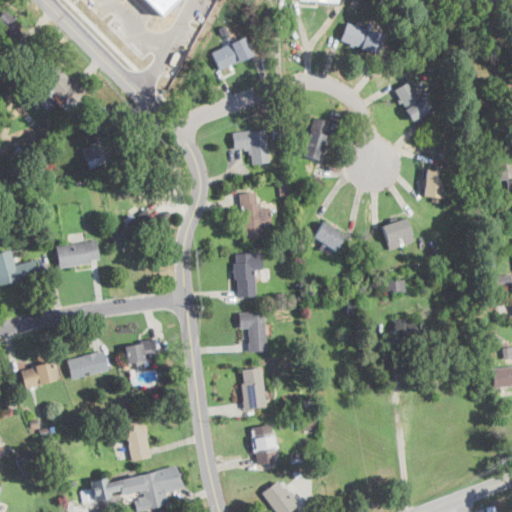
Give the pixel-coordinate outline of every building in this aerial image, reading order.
[(21,32),(12,41),(0,29),(0,12),(4,8),(19,23),(15,27),(21,32)] [(357,26),(366,29),(368,23),(372,25),(370,30),(383,35),(376,54),(339,41),(346,22),(357,26)] [(229,40),(230,43),(244,37),(252,55),(219,70),(211,52),(229,44),(226,37),(229,35),(230,39),(229,40)] [(72,93),(59,106),(44,91),(46,89),(35,77),(50,62),(71,84),(70,85),(75,90),(72,93)] [(20,84),(5,99),(0,94),(7,88),(6,88),(15,79),(20,84)] [(415,119),(413,121),(393,90),(409,80),(429,110),(415,119)] [(94,102),(98,106),(99,105),(111,117),(96,131),(84,119),(92,111),(89,108),(94,102)] [(279,125),(272,126),(271,116),(278,115),(279,125)] [(327,133),(323,145),(326,146),(324,152),(320,151),(318,160),(302,154),(306,145),(298,142),(298,140),(299,138),(306,141),(309,132),(308,132),(313,117),(330,123),(327,133)] [(282,139),(274,140),(273,129),(281,128),(282,139)] [(264,130),(267,151),(268,162),(251,163),(250,155),(248,155),(247,150),(243,150),(242,148),(233,149),(233,147),(232,133),(264,130)] [(82,153),(101,146),(107,160),(88,168),(82,153)] [(30,158),(31,159),(36,154),(39,158),(28,169),(26,167),(25,168),(15,158),(23,151),(30,158)] [(500,180),(492,181),(491,165),(505,164),(506,180),(500,180)] [(443,166),(442,171),(444,171),(441,198),(439,198),(439,203),(431,202),(432,195),(423,194),(424,187),(421,187),(422,178),(424,178),(425,169),(435,170),(435,165),(443,166)] [(147,177),(140,179),(138,170),(144,168),(147,177)] [(288,195),(280,196),(278,178),(285,177),(288,195)] [(93,186),(88,188),(85,180),(90,178),(93,186)] [(460,181),(459,192),(450,191),(451,180),(460,181)] [(255,192),(256,202),(260,202),(260,208),(269,207),(271,227),(262,228),(263,236),(243,238),(241,219),(238,194),(255,192)] [(157,226),(122,252),(110,235),(145,209),(157,226)] [(401,237),(403,244),(399,246),(397,238),(386,242),(381,226),(406,218),(411,233),(401,237)] [(344,235),(335,251),(326,245),(322,251),(318,249),(322,242),(313,237),(322,222),(344,235)] [(75,265),(58,267),(55,246),(96,240),(99,259),(90,260),(90,263),(75,265)] [(10,252),(14,265),(37,259),(41,272),(0,284),(0,252),(9,250),(10,252)] [(253,253),(256,296),(237,297),(236,279),(233,280),(232,263),(235,263),(234,254),(253,253)] [(511,286),(495,287),(494,276),(511,275),(511,286)] [(392,292),(385,293),(384,282),(404,280),(405,291),(392,292)] [(450,294),(441,297),(439,291),(448,288),(450,294)] [(357,304),(357,314),(347,314),(348,303),(357,304)] [(264,324),(265,334),(266,351),(248,352),(247,342),(249,342),(248,327),(238,328),(238,313),(264,311),(264,324)] [(423,322),(422,344),(413,344),(413,340),(401,340),(401,338),(392,338),(393,318),(401,318),(401,321),(423,322)] [(145,359),(146,364),(146,366),(136,368),(135,362),(126,363),(123,347),(140,343),(140,341),(151,339),(155,357),(145,359)] [(511,358),(502,359),(501,347),(510,347),(511,358)] [(90,374),(71,379),(66,359),(95,352),(103,350),(108,370),(90,374)] [(56,380),(25,387),(20,369),(51,361),(56,380)] [(511,385),(493,387),(491,368),(511,366),(511,385)] [(256,408),(243,409),(240,383),(242,383),(241,370),(261,367),(265,407),(256,408)] [(16,407),(8,410),(5,402),(13,399),(16,407)] [(314,429),(300,431),(298,417),(312,415),(314,429)] [(94,423),(84,426),(82,422),(92,418),(94,423)] [(150,456),(131,461),(122,422),(142,418),(146,433),(145,434),(150,456)] [(273,439),(276,458),(277,461),(257,464),(255,453),(252,453),(250,437),(251,436),(250,427),(270,424),(273,439)] [(50,434),(40,435),(39,429),(49,427),(50,434)] [(35,462),(18,469),(14,457),(15,457),(31,451),(35,462)] [(163,491),(167,504),(136,511),(133,501),(137,500),(137,498),(144,496),(143,493),(123,498),(121,489),(110,492),(111,496),(82,504),(78,490),(90,487),(89,483),(105,478),(107,483),(175,464),(181,486),(163,491)] [(307,478),(295,479),(294,471),(306,470),(307,478)] [(70,487),(76,485),(74,479),(68,480),(70,487)] [(279,485),(283,489),(285,487),(295,501),(293,502),(296,506),(288,511),(275,511),(261,493),(276,481),(279,485)]
